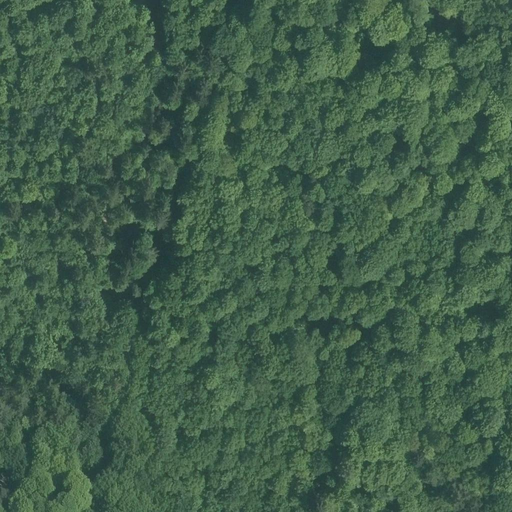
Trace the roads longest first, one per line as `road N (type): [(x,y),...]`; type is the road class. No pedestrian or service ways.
road 1 (track): [(84,511),(241,0)]
road 2 (track): [(511,78),(269,0)]
